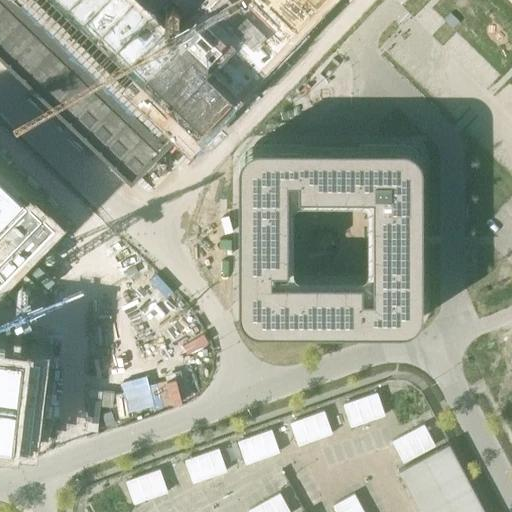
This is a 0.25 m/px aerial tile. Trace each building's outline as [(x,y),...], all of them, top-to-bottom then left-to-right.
[(0,0),(0,53),(6,60),(83,133),(131,179),(132,178),(150,194),(204,138),(186,122),(303,0),(0,0)] [(253,158),(250,161),(248,165),(247,169),(246,174),(246,296),(247,301),(248,305),(250,310),(253,313),(257,316),(261,318),(265,320),(270,320),(392,320),(397,320),(401,319),(404,317),(408,315),(411,312),(413,308),(415,305),(416,300),(417,296),(417,240),(417,174),(416,170),(415,166),(413,162),(411,158),(408,155),(404,153),(401,151),(397,150),(392,150),(360,150),(269,150),(264,151),(260,152),(256,155),(253,158)] [(0,266),(2,264),(6,269),(36,238),(31,234),(48,216),(41,210),(44,208),(0,165),(0,438),(31,442),(42,353),(0,348),(0,266)] [(203,220),(183,230),(198,262),(219,252),(203,220)] [(407,427),(407,397),(392,397),(392,391),(365,391),(365,428),(407,427)] [(400,474),(420,511),(485,511),(451,447),(400,474)]
